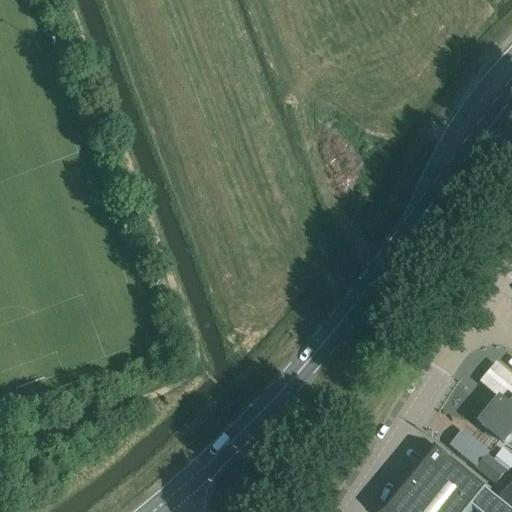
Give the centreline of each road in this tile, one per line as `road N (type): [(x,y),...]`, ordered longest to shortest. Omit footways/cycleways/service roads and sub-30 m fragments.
road 1 (primary): [(167,501),(318,348),(511,97)]
road 2 (unclassified): [(349,511),(511,277)]
